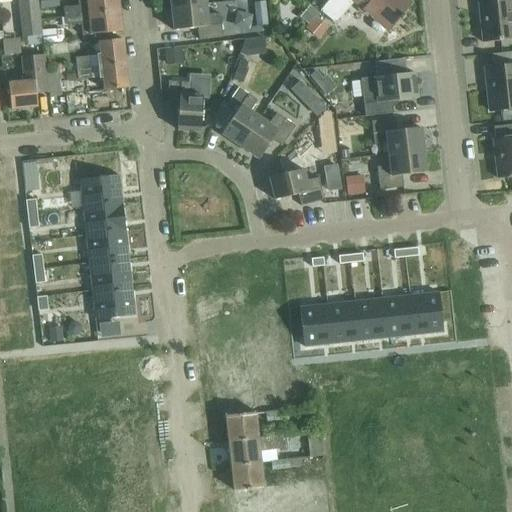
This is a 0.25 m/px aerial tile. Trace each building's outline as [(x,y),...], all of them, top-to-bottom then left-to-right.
[(20,0),(23,20),(19,24),(21,39),(39,37),(35,0),(20,0)] [(59,0),(40,0),(41,9),(60,6),(59,0)] [(64,7),(66,18),(118,12),(117,0),(78,0),(80,6),(64,7)] [(169,0),(170,9),(205,5),(204,0),(169,0)] [(387,31),(410,5),(403,0),(329,0),(319,12),(335,25),(353,3),(357,6),(357,10),(365,18),(369,16),(374,20),(371,24),(371,29),(377,34),(381,33),(385,29),(387,31)] [(477,4),(482,44),(511,40),(511,0),(493,0),(494,2),(477,4)] [(205,5),(170,9),(173,32),(197,29),(198,41),(222,38),(219,15),(207,17),(205,5)] [(310,6),(300,17),(308,24),(318,13),(310,6)] [(118,12),(66,18),(66,25),(81,23),(83,35),(89,34),(89,36),(121,32),(118,12)] [(65,28),(42,31),(44,44),(66,42),(65,28)] [(241,49),(239,54),(245,57),(265,55),(264,39),(245,41),(241,49)] [(100,55),(76,58),(77,70),(125,64),(122,40),(98,43),(100,55)] [(181,49),(163,51),(165,67),(182,65),(181,49)] [(22,59),(22,65),(24,83),(7,84),(10,110),(36,108),(35,95),(47,94),(43,57),(22,59)] [(240,60),(233,79),(243,83),(248,70),(246,69),(248,63),(240,60)] [(104,91),(128,88),(125,64),(77,70),(79,80),(98,77),(98,79),(102,79),(104,91)] [(511,65),(485,69),(489,112),(511,109),(511,65)] [(58,72),(46,74),(49,99),(62,98),(58,72)] [(413,74),(360,80),(364,118),(392,114),(391,102),(416,100),(413,74)] [(168,82),(166,106),(178,107),(176,131),(199,133),(202,97),(190,97),(190,84),(168,82)] [(220,135),(239,148),(259,119),(249,112),(256,102),(237,89),(224,109),(234,115),(220,135)] [(316,96),(304,108),(314,119),(327,106),(316,96)] [(259,119),(239,148),(258,161),(271,141),(281,147),(294,127),(275,115),(268,125),(259,119)] [(344,132),(365,129),(363,117),(343,120),(344,132)] [(386,144),(387,155),(422,151),(420,129),(396,132),(394,120),(370,123),(373,145),(386,144)] [(494,140),(492,140),(496,180),(511,177),(511,125),(493,128),(494,140)] [(422,151),(387,155),(389,167),(376,168),(379,191),(403,188),(401,176),(425,173),(422,151)] [(297,195),(300,207),(323,201),(318,179),(305,182),(302,170),(268,179),(274,201),(297,195)] [(39,172),(31,174),(36,193),(45,191),(39,172)] [(363,175),(346,177),(348,196),(365,193),(363,175)] [(118,176),(79,181),(82,209),(121,205),(118,176)] [(35,200),(25,202),(26,216),(36,214),(35,200)] [(121,205),(82,209),(85,237),(124,232),(121,205)] [(36,214),(26,216),(28,229),(38,228),(36,214)] [(124,232),(85,237),(88,265),(128,260),(124,232)] [(416,250),(404,252),(405,260),(417,259),(416,250)] [(404,252),(392,253),(393,261),(405,260),(404,252)] [(41,256),(31,257),(33,271),(43,270),(41,256)] [(361,256),(349,257),(350,265),(362,264),(361,256)] [(349,257),(337,259),(338,267),(350,266),(349,257)] [(128,260),(88,265),(92,292),(131,288),(128,260)] [(322,260),(309,261),(310,270),(322,268),(322,260)] [(43,270),(33,271),(34,285),(44,283),(43,270)] [(131,288),(92,292),(95,321),(134,316),(131,288)] [(438,294),(410,297),(414,336),(442,333),(438,294)] [(46,297),(36,298),(37,312),(47,311),(46,297)] [(410,297),(382,300),(386,339),(414,336),(410,297)] [(382,300),(355,303),(359,342),(386,339),(382,300)] [(355,303),(327,306),(331,345),(359,342),(355,303)] [(327,306),(299,309),(303,348),(331,345),(327,306)] [(449,339),(469,339),(469,325),(449,325),(449,339)] [(119,511),(150,511),(140,391),(109,394),(119,511)] [(266,423),(285,421),(283,411),(265,413),(266,423)] [(225,418),(227,443),(257,440),(255,415),(225,418)] [(99,440),(99,423),(73,423),(73,440),(99,440)] [(320,431),(307,433),(310,457),(322,455),(320,433),(320,431)] [(227,443),(230,468),(260,464),(259,451),(287,448),(286,437),(257,440),(227,443)] [(271,461),(272,470),(291,468),(289,458),(271,461)] [(230,468),(232,491),(263,488),(260,464),(230,468)] [(270,483),(272,502),(310,497),(307,479),(270,483)] [(110,511),(111,499),(92,498),(91,511),(110,511)]
